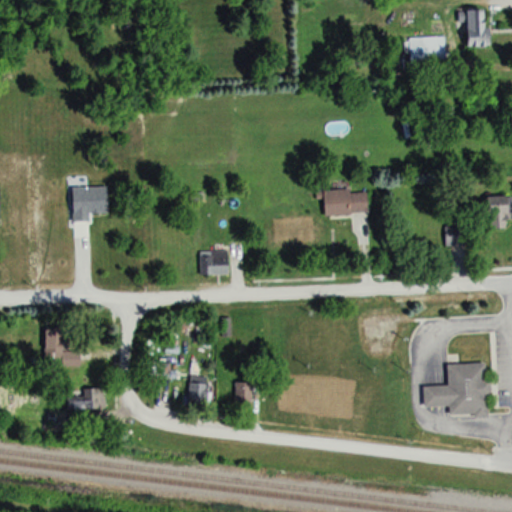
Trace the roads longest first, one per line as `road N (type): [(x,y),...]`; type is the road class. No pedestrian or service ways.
road 1 (residential): [(144,305),(511,282)]
road 2 (residential): [(511,467),(151,422)]
road 3 (residential): [(333,446),(331,291)]
road 4 (residential): [(151,422),(129,397),(121,363),(122,329),(144,305)]
